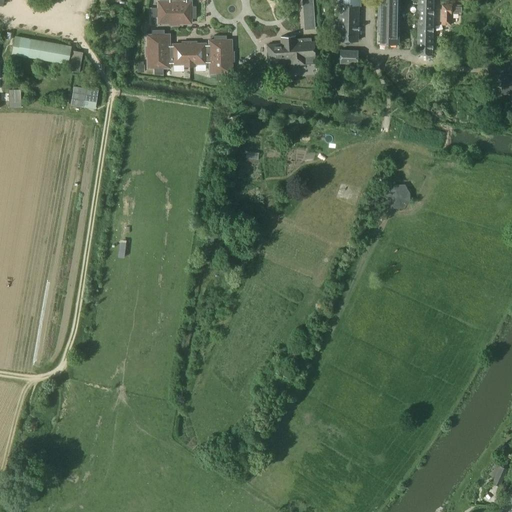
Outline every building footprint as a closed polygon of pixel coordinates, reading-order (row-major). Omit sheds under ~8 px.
[(191,6),(191,1),(186,1),(186,0),(169,0),(169,1),(157,1),(157,7),(151,7),(151,16),(157,16),(157,23),(191,23),(191,18),(195,18),(196,6),(191,6)] [(302,0),(304,25),(315,25),(314,0),(302,0)] [(334,0),(334,4),(338,5),(337,40),(358,41),(359,5),(360,5),(360,0),(334,0)] [(377,0),(377,42),(398,43),(399,0),(418,0),(417,54),(432,54),(432,0),(377,0)] [(91,10),(109,15),(111,8),(93,4),(91,10)] [(441,25),(451,25),(451,14),(461,15),(461,7),(451,6),(451,5),(441,5),(441,25)] [(99,53),(113,54),(118,17),(109,16),(107,32),(94,30),(92,43),(100,44),(99,53)] [(189,66),(189,42),(181,42),(181,44),(172,44),(172,45),(169,45),(169,34),(164,34),(164,29),(151,30),(151,34),(147,34),(147,68),(154,68),(154,74),(163,74),(163,67),(169,67),(169,63),(173,63),(173,64),(184,64),(184,66),(189,66)] [(231,73),(231,40),(226,40),(226,35),(214,35),(214,40),(209,40),(209,45),(205,45),(205,43),(197,43),(197,42),(189,42),(189,66),(194,66),(194,64),(205,64),(205,62),(209,62),(209,74),(216,74),(216,80),(225,80),(225,73),(231,73)] [(15,36),(12,54),(19,55),(69,64),(68,70),(79,72),(83,52),(71,50),(72,46),(22,38),(15,36)] [(313,41),(311,42),(311,38),(295,39),(295,43),(266,45),(267,60),(289,58),(289,65),(304,64),(304,57),(314,57),(313,41)] [(339,63),(357,64),(358,50),(340,50),(339,63)] [(98,90),(73,86),(70,105),(83,107),(84,101),(96,102),(98,90)] [(131,125),(135,129),(147,116),(142,112),(131,125)] [(392,198),(406,199),(406,185),(392,184),(392,198)] [(493,482),(500,485),(507,471),(500,467),(493,482)]
